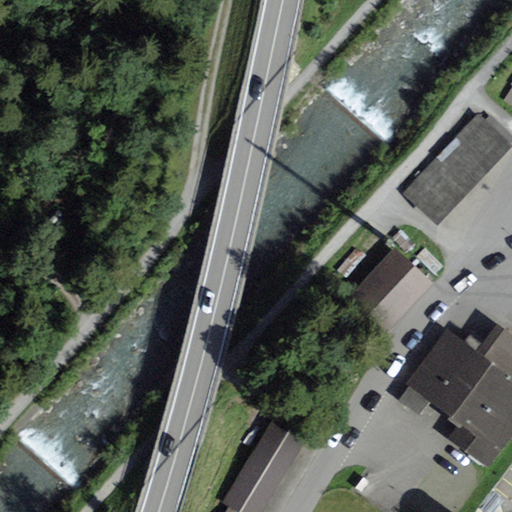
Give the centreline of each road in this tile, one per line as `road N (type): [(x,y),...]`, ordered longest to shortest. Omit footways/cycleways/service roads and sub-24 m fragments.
road 1 (track): [(0,409),(361,0)]
road 2 (secondary): [(157,511),(274,54)]
road 3 (unclassified): [(295,511),(403,336),(511,207)]
road 4 (track): [(179,202),(222,0)]
